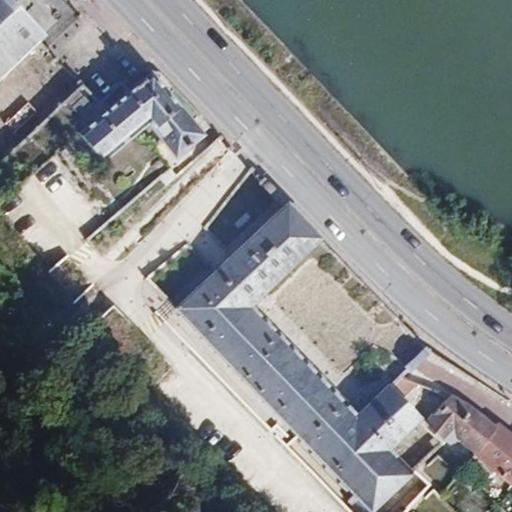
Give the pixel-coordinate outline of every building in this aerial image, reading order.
[(0,0),(0,72),(43,31),(40,28),(58,10),(56,8),(48,0),(0,0)] [(98,170),(143,119),(176,157),(202,134),(148,76),(147,74),(128,92),(118,82),(96,104),(82,88),(0,166),(0,180),(15,196),(73,143),(98,170)] [(180,175),(169,163),(159,173),(169,185),(180,175)] [(366,412),(259,303),(270,292),(322,240),(287,204),(180,309),(378,511),(423,469),(400,445),(427,418),(393,385),(366,412)] [(510,433),(484,409),(460,398),(434,425),(450,441),(455,436),(486,461),(510,433)] [(511,481),(511,432),(510,433),(486,461),(511,481)]
